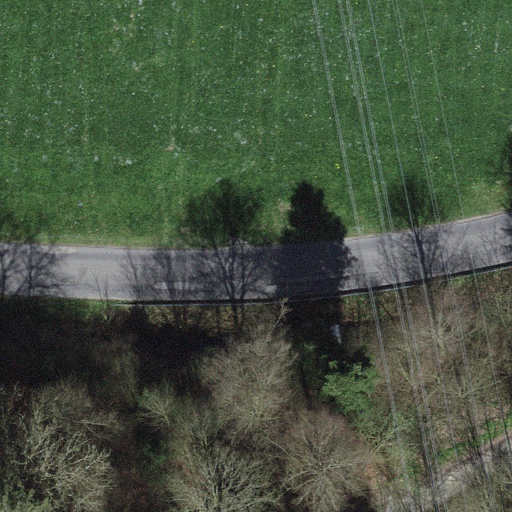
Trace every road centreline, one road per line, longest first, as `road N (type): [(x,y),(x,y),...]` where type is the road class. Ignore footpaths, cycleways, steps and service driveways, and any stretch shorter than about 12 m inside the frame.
road 1 (residential): [(511,235),(346,262),(0,266)]
road 2 (track): [(511,450),(373,511)]
